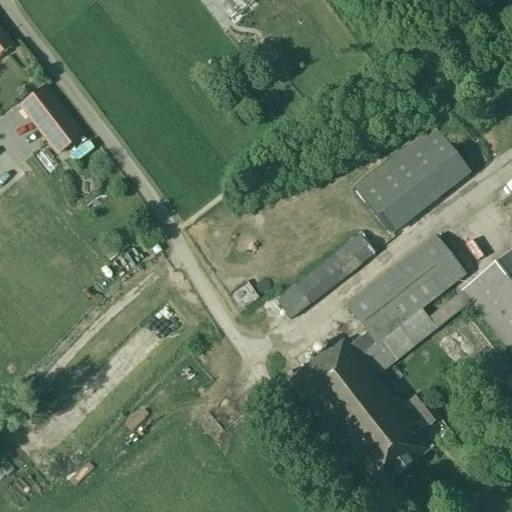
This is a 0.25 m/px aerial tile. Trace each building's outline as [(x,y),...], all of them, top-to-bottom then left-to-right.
[(0,55),(12,47),(0,31),(0,55)] [(54,158),(84,135),(46,86),(17,107),(54,158)] [(389,237),(467,175),(431,129),(353,190),(389,237)] [(17,146),(6,152),(17,172),(28,166),(17,146)] [(374,254),(359,236),(293,286),(292,285),(274,300),(290,321),(374,254)] [(420,311),(464,276),(434,238),(346,308),(365,333),(350,345),(345,339),(330,351),(328,348),(286,381),(375,493),(431,448),(419,433),(427,427),(438,418),(419,395),(408,403),(421,419),(413,425),(375,377),(469,303),(511,357),(511,252),(428,321),(420,311)] [(59,404),(75,421),(112,386),(118,393),(191,324),(168,300),(59,404)] [(488,386),(509,370),(469,319),(447,335),(488,386)] [(168,384),(181,398),(201,379),(188,365),(168,384)] [(222,400),(216,418),(235,424),(241,406),(222,400)] [(155,408),(124,438),(138,452),(169,422),(155,408)] [(60,411),(54,422),(70,431),(76,421),(60,411)] [(23,472),(11,483),(22,496),(35,485),(23,472)]
